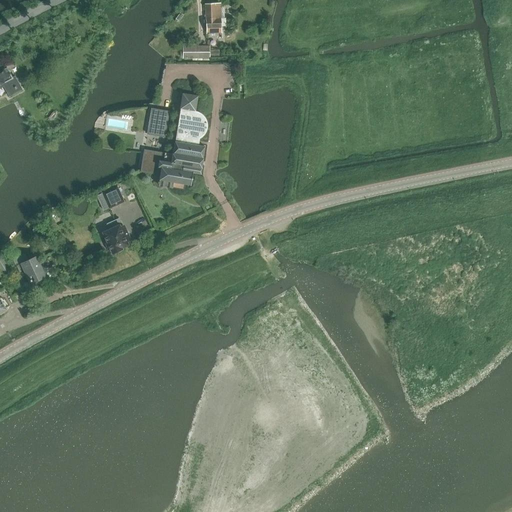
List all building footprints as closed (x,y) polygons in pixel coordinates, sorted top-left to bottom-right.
[(221,18),(220,3),(205,4),(207,33),(222,33),(221,18)] [(183,59),(210,58),(210,56),(210,50),(210,47),(183,47),(183,59)] [(13,78),(8,70),(6,65),(5,64),(4,64),(5,64),(0,66),(0,85),(7,82),(12,90),(20,85),(15,77),(13,78)] [(196,145),(197,138),(198,137),(200,137),(201,136),(202,135),(203,133),(204,132),(205,131),(205,130),(205,128),(206,127),(206,126),(206,125),(205,124),(205,123),(205,122),(204,121),(204,120),(203,119),(203,118),(202,117),(201,116),(200,115),(199,115),(198,114),(197,114),(195,113),(198,96),(183,94),(173,154),(171,163),(161,161),(162,153),(144,150),(141,171),(160,175),(160,180),(159,186),(172,188),(174,182),(191,185),(193,173),(201,174),(202,168),(203,160),(205,147),(196,145)] [(151,109),(147,134),(165,137),(169,112),(151,109)] [(55,111),(48,118),(51,121),(57,114),(55,111)] [(117,186),(103,193),(110,208),(124,202),(117,186)] [(106,241),(105,244),(108,251),(111,252),(112,251),(113,253),(121,249),(121,248),(127,245),(126,242),(130,240),(123,226),(119,219),(105,225),(108,231),(104,233),(107,240),(106,241)] [(44,225),(39,227),(44,238),(49,236),(44,225)] [(26,272),(30,280),(27,281),(32,291),(45,285),(42,279),(45,277),(35,257),(27,261),(26,257),(24,255),(22,255),(21,255),(17,257),(15,258),(15,260),(15,262),(21,274),(26,272)] [(9,264),(0,269),(3,274),(12,269),(9,264)]
